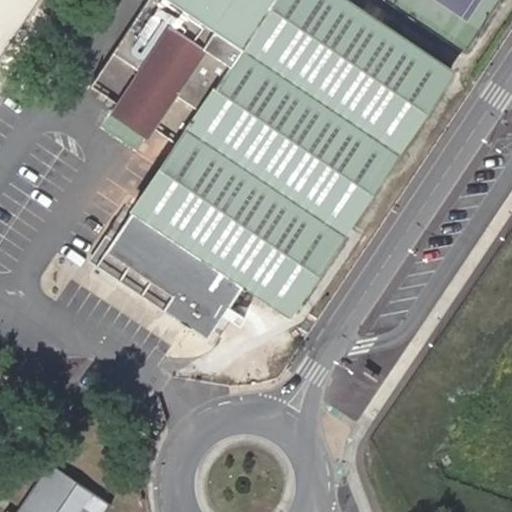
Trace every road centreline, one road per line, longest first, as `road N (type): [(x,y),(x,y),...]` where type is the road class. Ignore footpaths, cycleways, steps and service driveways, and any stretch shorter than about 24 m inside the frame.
road 1 (secondary): [(511,76),(286,421)]
road 2 (secondary): [(286,421),(241,409),(197,428),(175,470),(181,511)]
